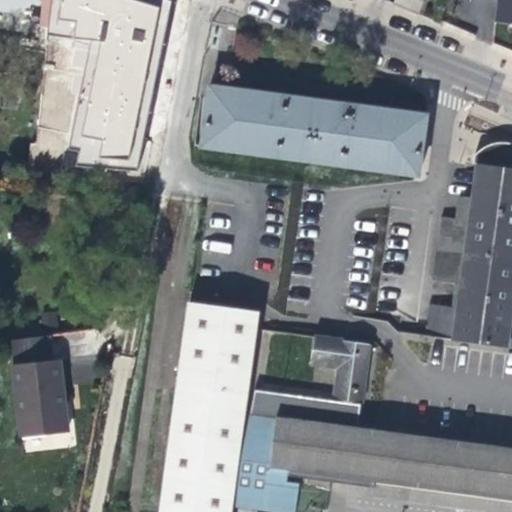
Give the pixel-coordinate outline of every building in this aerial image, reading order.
[(0,0),(0,6),(48,16),(50,0),(0,0)] [(146,0),(67,0),(66,7),(91,14),(92,11),(141,25),(146,0)] [(183,0),(150,0),(150,4),(182,15),(183,0)] [(387,0),(393,3),(419,14),(424,0),(387,0)] [(511,0),(497,0),(494,22),(511,24),(511,0)] [(0,38),(0,58),(33,59),(33,39),(0,38)] [(416,175),(418,175),(419,173),(426,113),(285,94),(209,84),(201,145),(416,175)] [(143,143),(157,145),(163,106),(148,103),(143,143)] [(43,165),(113,174),(117,145),(45,136),(43,165)] [(474,198),(473,206),(511,211),(511,142),(511,143),(509,142),(507,142),(505,142),(501,142),(499,142),(497,142),(494,142),(492,143),(490,143),(488,144),(486,144),(484,145),(482,146),(481,147),(479,148),(478,149),(476,149),(475,150),(474,151),(473,152),(471,163),(479,164),(474,198)] [(457,196),(454,216),(471,218),(473,206),(474,198),(457,196)] [(440,215),(438,235),(469,239),(467,254),(511,260),(511,211),(473,206),(471,218),(454,216),(440,215)] [(469,239),(438,235),(436,250),(467,254),(469,239)] [(467,254),(436,250),(433,265),(465,270),(467,254)] [(463,283),(461,294),(511,301),(511,298),(511,260),(467,254),(465,270),(433,265),(432,278),(463,283)] [(460,306),(429,301),(426,318),(443,321),(441,338),(506,346),(511,301),(461,294),(460,306)] [(183,300),(182,309),(225,314),(226,306),(183,300)] [(226,511),(244,379),(254,310),(226,306),(225,314),(182,309),(176,348),(155,505),(154,511),(226,511)] [(443,321),(426,318),(424,335),(441,338),(443,321)] [(54,362),(50,334),(7,339),(19,436),(66,429),(59,362),(54,362)] [(334,398),(361,401),(367,342),(342,339),(342,337),(316,334),(312,364),(338,368),(334,398)]
